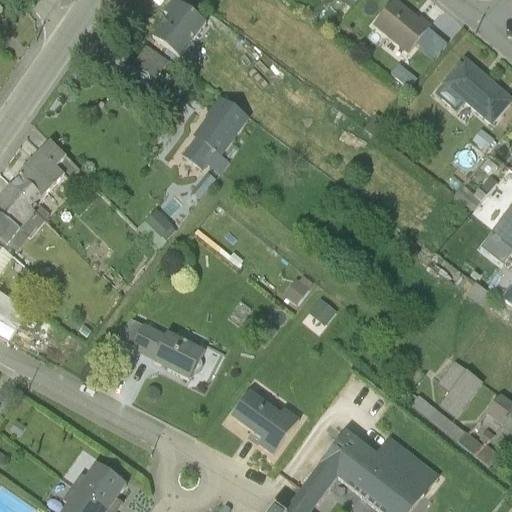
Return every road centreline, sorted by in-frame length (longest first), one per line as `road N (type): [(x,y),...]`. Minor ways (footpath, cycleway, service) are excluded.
road 1 (residential): [(0,351),(154,442),(171,469)]
road 2 (tertiary): [(96,0),(0,140)]
